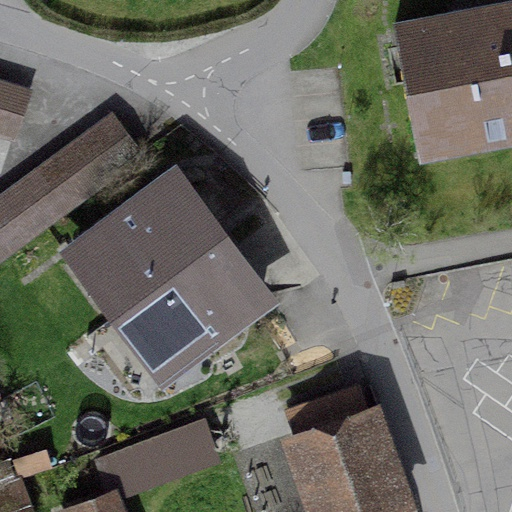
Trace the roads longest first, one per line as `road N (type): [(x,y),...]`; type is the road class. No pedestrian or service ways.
road 1 (residential): [(435,511),(349,272),(188,104)]
road 2 (residential): [(188,104),(101,49),(0,15)]
road 3 (residential): [(188,104),(313,0)]
